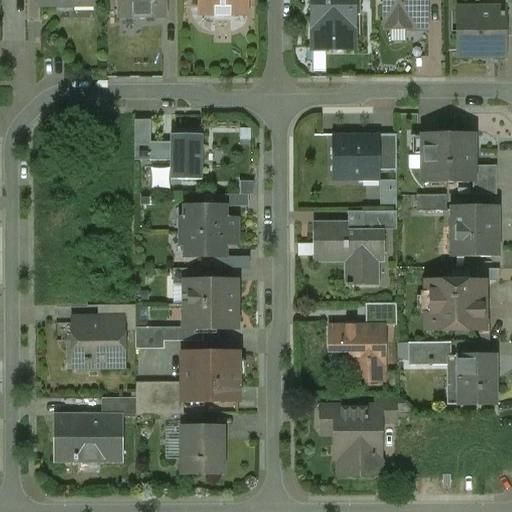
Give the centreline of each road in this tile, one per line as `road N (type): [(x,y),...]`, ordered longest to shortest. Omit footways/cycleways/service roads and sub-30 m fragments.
road 1 (residential): [(10,511),(14,126),(38,102),(279,100)]
road 2 (residential): [(279,100),(278,508)]
road 3 (residential): [(278,508),(511,510)]
road 4 (residential): [(511,98),(279,100)]
road 5 (residential): [(65,511),(278,508)]
